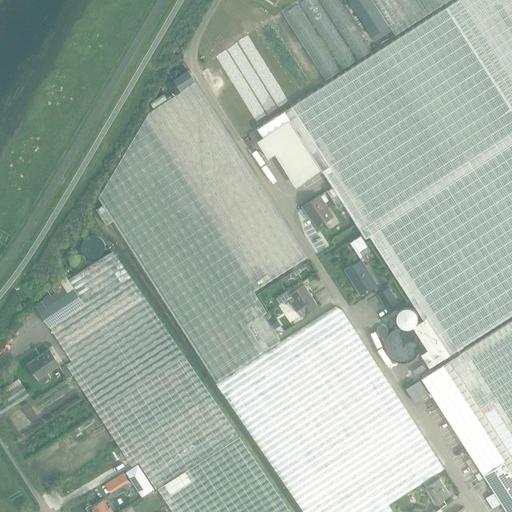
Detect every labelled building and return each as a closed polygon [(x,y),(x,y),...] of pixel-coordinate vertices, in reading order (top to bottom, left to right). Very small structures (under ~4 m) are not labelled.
[(289,119),(322,170),(326,177),(332,187),(344,205),(365,238),(368,236),(423,322),(413,328),(428,351),(421,356),(431,370),(444,362),(511,317),(511,0),(457,0),(386,45),(283,111),(289,119)] [(342,70),(355,61),(315,0),(304,0),(299,4),(342,70)] [(319,0),(357,60),(371,51),(338,0),(319,0)] [(347,0),(375,42),(392,31),(372,0),(347,0)] [(372,0),(392,31),(395,35),(449,0),(372,0)] [(325,80),(339,71),(296,5),(282,14),(325,80)] [(172,79),(180,91),(195,81),(188,70),(172,79)] [(103,204),(97,209),(106,224),(113,220),(215,381),(234,369),(279,339),(275,333),(274,331),(268,322),(262,314),(267,311),(253,290),(307,256),(291,230),(234,142),(195,81),(180,91),(167,99),(153,107),(150,110),(109,178),(98,197),(103,204)] [(263,136),(257,140),(268,157),(268,158),(275,153),(289,175),(292,176),(296,183),(305,181),(322,170),(289,119),(263,136)] [(338,208),(344,205),(332,187),(327,190),(338,208)] [(316,226),(332,216),(319,195),(304,205),(312,218),(311,218),(316,226)] [(104,250),(104,247),(104,245),(103,242),(102,240),(100,238),(98,237),(95,236),(93,236),(90,236),(87,237),(85,238),(83,240),(82,242),(81,245),(81,247),(81,250),(82,252),(83,254),(85,256),(87,258),(90,259),(93,259),(95,259),(98,258),(100,256),(102,254),(103,252),(104,250)] [(360,236),(350,242),(356,253),(367,246),(360,236)] [(74,288),(84,303),(129,275),(113,251),(68,279),(74,288)] [(69,262),(70,266),(73,269),(76,270),(80,269),(83,267),(85,264),(86,261),(84,257),(82,255),(78,253),(75,254),(71,256),(70,259),(69,262)] [(360,295),(377,284),(361,260),(345,270),(354,285),(353,285),(360,295)] [(465,511),(463,507),(454,511),(442,511),(440,509),(434,511),(393,511),(389,504),(423,482),(434,475),(444,469),(417,428),(400,400),(365,346),(341,310),(334,307),(283,340),(216,383),(228,400),(270,463),(303,511),(290,511),(247,448),(219,408),(215,400),(172,339),(129,275),(84,303),(49,327),(71,361),(66,364),(69,369),(132,467),(139,462),(156,489),(157,487),(173,511),(465,511)] [(39,311),(49,327),(84,303),(74,288),(68,279),(67,280),(66,277),(60,281),(60,282),(51,288),(54,292),(35,305),(39,311)] [(301,316),(317,306),(304,285),(290,293),(295,300),(292,302),(301,316)] [(389,288),(377,295),(386,309),(398,302),(389,288)] [(401,324),(405,326),(410,326),(414,324),(417,320),(417,315),(416,311),(413,307),(408,306),(404,306),(400,308),(397,312),(396,317),(398,321),(401,324)] [(27,307),(20,316),(23,319),(31,310),(27,307)] [(274,316),(268,320),(274,329),(280,325),(274,316)] [(387,327),(390,328),(393,328),(396,326),(396,323),(395,320),(393,318),(389,319),(387,321),(386,324),(387,327)] [(511,320),(422,378),(436,400),(483,474),(503,460),(511,473),(511,320)] [(380,335),(382,336),(385,335),(387,333),(388,330),(386,328),(384,327),(381,327),(379,329),(378,332),(380,335)] [(420,348),(420,344),(420,341),(419,338),(417,335),(415,332),(413,330),(410,329),(407,328),(404,327),(400,327),(397,328),(394,329),(391,331),(389,334),(387,337),(386,340),(386,343),(386,346),(386,349),(387,352),(389,355),(391,358),(394,359),(397,361),(400,362),(404,362),(407,361),(410,360),(413,359),(415,356),(417,354),(419,351),(420,348)] [(27,364),(37,380),(41,384),(50,378),(47,373),(59,365),(49,350),(38,358),(38,357),(27,364)] [(423,364),(412,371),(416,376),(426,369),(423,364)] [(0,397),(1,398),(0,398),(0,414),(29,395),(18,379),(0,390),(0,397)] [(420,379),(405,388),(414,402),(429,393),(420,379)] [(470,458),(466,461),(473,472),(477,470),(470,458)] [(511,511),(511,473),(504,461),(483,474),(506,511),(511,511)] [(138,464),(125,472),(142,497),(154,489),(138,464)] [(123,472),(105,483),(110,493),(129,481),(123,472)] [(437,479),(434,475),(423,482),(436,503),(449,495),(439,478),(437,479)] [(91,504),(85,507),(87,511),(112,511),(109,507),(108,508),(103,500),(92,506),(91,504)]
